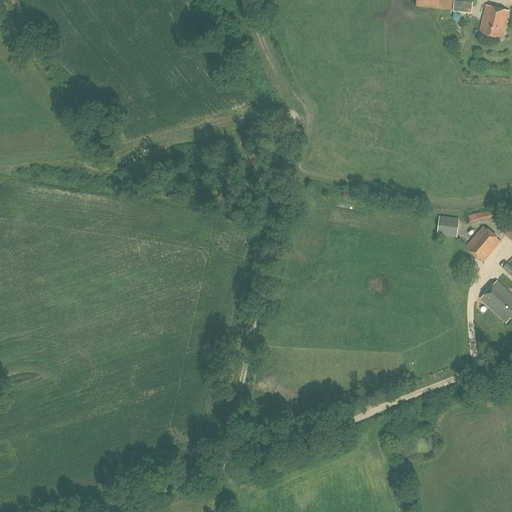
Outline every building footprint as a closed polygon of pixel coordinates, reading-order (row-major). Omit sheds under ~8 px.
[(452,11),(453,0),(416,0),(416,7),(452,11)] [(471,13),(473,3),(454,1),(453,12),(471,13)] [(479,35),(502,41),(509,11),(486,5),(479,35)] [(511,240),(511,218),(503,209),(492,220),(511,240)] [(458,218),(440,216),(438,236),(456,238),(458,218)] [(501,242),(483,227),(466,248),(484,262),(501,242)] [(502,269),(511,277),(511,267),(508,263),(502,269)] [(501,300),(508,292),(497,281),(481,299),(493,310),(502,301),(501,300)] [(511,317),(511,295),(508,292),(501,300),(502,301),(493,310),(507,323),(511,317)]
